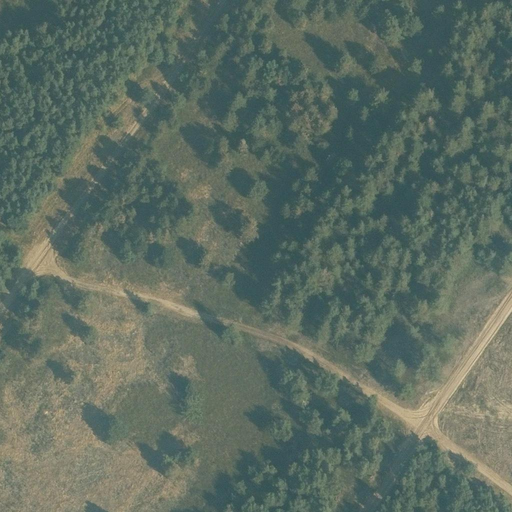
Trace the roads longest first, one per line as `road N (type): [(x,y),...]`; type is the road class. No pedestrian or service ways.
road 1 (track): [(32,264),(283,342),(427,423),(367,511)]
road 2 (track): [(0,311),(224,0)]
road 3 (track): [(511,303),(427,423),(511,492)]
